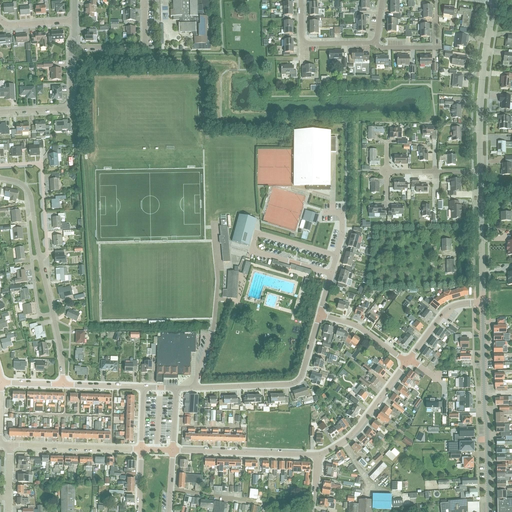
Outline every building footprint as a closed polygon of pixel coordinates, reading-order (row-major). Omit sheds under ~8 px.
[(48,0),(45,0),(45,6),(35,6),(36,15),(46,14),(46,10),(49,10),(48,0)] [(192,50),(211,50),(211,44),(211,37),(207,37),(207,26),(208,25),(208,17),(203,17),(203,12),(211,12),(210,0),(202,0),(203,1),(198,1),(197,0),(173,0),(173,10),(171,10),(171,17),(174,17),(174,21),(178,21),(180,21),(180,24),(179,24),(179,33),(196,33),(196,35),(197,35),(197,37),(195,37),(195,40),(195,44),(192,46),(192,50)] [(280,10),(293,10),(293,3),(289,3),(289,0),(283,1),(283,3),(280,4),(280,10)] [(320,1),(313,1),(313,4),(310,4),(310,10),(318,10),(318,4),(320,4),(320,1)] [(4,5),(4,13),(11,13),(14,13),(14,9),(17,9),(17,2),(13,2),(13,5),(4,5)] [(57,10),(57,14),(65,14),(64,6),(62,6),(62,2),(52,3),(53,11),(57,10)] [(90,6),(85,6),(85,18),(90,18),(90,22),(96,22),(96,18),(94,18),(94,6),(96,6),(96,2),(90,2),(90,6)] [(370,2),(362,2),(362,8),(360,8),(360,12),(367,12),(367,9),(370,9),(370,2)] [(20,8),(20,16),(30,15),(30,12),(33,11),(32,4),(29,5),(29,7),(20,8)] [(451,8),(444,7),(443,15),(450,16),(453,17),(452,20),(456,21),(457,11),(454,10),(454,8),(451,7),(451,8)] [(399,8),(391,8),(391,14),(394,14),(394,17),(400,17),(400,14),(399,14),(399,8)] [(458,12),(457,15),(463,16),(461,27),(464,27),(463,29),(460,28),(460,33),(467,34),(468,34),(468,28),(470,28),(471,22),(470,22),(471,14),(471,11),(460,9),(459,12),(458,12)] [(293,10),(280,10),(280,13),(284,13),(284,16),(283,16),(283,19),(289,19),(289,16),(293,16),(293,10)] [(318,10),(310,10),(310,16),(313,16),(313,19),(320,19),(320,18),(324,18),(324,16),(320,16),(318,16),(318,10)] [(135,17),(135,11),(123,11),(123,21),(124,21),(124,24),(133,24),(133,21),(136,21),(136,17),(135,17)] [(432,13),(424,13),(424,19),(419,19),(419,22),(425,22),(425,19),(432,19),(432,13)] [(358,25),(366,25),(366,17),(363,17),(363,15),(355,15),(356,19),(358,19),(358,25)] [(394,20),(387,20),(387,26),(396,26),(396,20),(400,20),(409,19),(409,17),(400,17),(394,17),(394,20)] [(289,22),(289,19),(283,19),(283,22),(284,22),(285,28),(293,28),(293,22),(289,22)] [(313,22),(310,22),(310,28),(318,28),(318,22),(320,22),(320,19),(313,19),(313,22)] [(425,22),(419,22),(419,25),(421,25),(421,31),(429,31),(429,25),(425,25),(425,22)] [(358,25),(354,25),(354,31),(356,31),(356,35),(363,35),(363,32),(366,32),(366,25),(358,25)] [(127,31),(127,34),(123,34),(123,38),(127,38),(127,39),(135,38),(135,31),(136,31),(135,27),(126,27),(126,31),(127,31)] [(293,28),(285,28),(281,28),(282,34),(283,34),(283,38),(290,37),(290,35),(293,34),(293,28)] [(85,34),(85,42),(97,41),(96,30),(88,30),(88,34),(85,34)] [(55,40),(64,40),(63,31),(52,32),(52,35),(48,35),(49,42),(55,42),(55,40)] [(23,35),(16,36),(16,37),(13,37),(14,47),(17,47),(17,43),(27,42),(27,34),(23,35)] [(38,42),(42,42),(42,43),(40,44),(40,48),(46,48),(45,34),(39,34),(35,34),(36,36),(32,37),(32,44),(38,44),(38,42)] [(0,44),(12,44),(11,36),(7,36),(7,35),(0,35),(0,44)] [(469,36),(457,35),(455,49),(459,49),(459,47),(466,48),(467,41),(468,41),(469,36)] [(290,37),(283,38),(283,41),(281,41),(281,47),(285,47),(293,47),(293,40),(290,40),(290,37)] [(293,47),(285,47),(285,53),(284,53),(284,56),(290,56),(290,53),(293,53),(293,47)] [(342,51),(330,51),(330,60),(342,60),(342,51)] [(349,56),(349,64),(347,64),(347,68),(354,68),(354,64),(355,64),(354,60),(364,60),(364,61),(369,61),(369,54),(364,54),(364,53),(363,53),(363,51),(352,51),(352,56),(349,56)] [(511,53),(508,53),(505,53),(505,56),(504,62),(503,62),(503,66),(507,66),(509,66),(510,63),(511,62),(511,53)] [(380,57),(376,57),(376,66),(386,65),(386,69),(391,69),(391,62),(388,62),(388,57),(385,57),(385,56),(380,56),(380,57)] [(405,57),(397,57),(398,66),(409,66),(409,56),(405,56),(405,57)] [(427,57),(420,57),(420,65),(431,65),(431,56),(427,56),(427,57)] [(458,57),(453,56),(452,65),(464,67),(465,59),(458,58),(458,57)] [(286,66),(281,66),(282,75),(291,75),(291,78),(297,78),(296,71),(293,71),(293,66),(290,66),(286,66)] [(316,69),(314,69),(314,66),(305,66),(305,67),(303,67),(303,79),(306,79),(306,78),(311,78),(311,74),(315,74),(316,74),(316,69)] [(61,69),(50,69),(51,73),(52,73),(52,80),(61,80),(61,73),(61,69)] [(456,72),(449,71),(449,74),(453,75),(452,88),(462,88),(463,76),(456,75),(456,72)] [(502,77),(501,82),(502,82),(501,88),(510,89),(511,89),(511,74),(505,74),(505,78),(502,77)] [(0,97),(6,98),(6,100),(10,100),(15,100),(14,85),(5,85),(5,87),(3,88),(3,89),(0,89),(0,97)] [(35,87),(20,88),(21,96),(29,96),(29,99),(36,99),(35,87)] [(62,87),(53,88),(53,95),(50,95),(50,100),(53,100),(62,100),(62,95),(61,95),(61,92),(62,92),(62,87)] [(500,96),(500,101),(502,101),(502,109),(507,109),(509,109),(511,109),(511,103),(509,103),(510,96),(511,96),(511,93),(507,93),(506,96),(503,96),(500,96)] [(461,107),(453,106),(452,118),(460,119),(461,107)] [(511,117),(508,117),(499,117),(499,122),(500,122),(499,129),(507,129),(511,129),(511,117)] [(67,121),(55,122),(55,131),(67,130),(68,133),(71,133),(70,124),(68,124),(67,121)] [(45,122),(35,123),(35,126),(36,130),(37,130),(38,134),(45,133),(46,139),(50,139),(50,129),(49,128),(49,127),(45,127),(45,122)] [(9,131),(9,135),(12,135),(12,138),(15,138),(15,135),(28,135),(28,132),(29,132),(29,123),(25,123),(25,124),(16,125),(16,131),(12,131),(9,131)] [(9,135),(9,131),(9,129),(6,129),(6,124),(2,124),(2,126),(0,125),(0,133),(2,134),(2,135),(9,135)] [(433,127),(422,127),(423,136),(431,136),(431,140),(437,140),(436,131),(433,131),(433,127)] [(384,128),(369,128),(368,140),(375,140),(375,134),(378,134),(384,134),(384,128)] [(461,128),(452,128),(452,141),(461,141),(461,128)] [(401,130),(390,130),(390,138),(401,138),(401,130)] [(331,131),(294,131),(294,186),(306,186),(306,188),(306,190),(330,190),(330,186),(330,153),(336,153),(336,152),(336,141),(336,138),(331,138),(331,134),(331,131)] [(34,146),(29,146),(30,156),(39,156),(39,149),(42,149),(44,149),(43,142),(39,142),(39,146),(34,146)] [(505,142),(498,142),(498,153),(505,153),(505,148),(511,147),(511,142),(505,143),(505,142)] [(21,147),(12,147),(12,157),(22,157),(21,150),(24,150),(24,144),(21,144),(21,147)] [(0,157),(4,158),(4,151),(7,151),(8,151),(10,151),(9,145),(8,145),(4,145),(0,145),(0,157)] [(425,148),(418,148),(418,152),(420,152),(420,161),(428,161),(428,151),(425,151),(425,148)] [(52,155),(50,155),(50,167),(58,166),(58,163),(58,155),(61,154),(61,150),(52,151),(52,155)] [(376,150),(370,150),(370,166),(379,166),(379,159),(375,159),(375,156),(376,156),(376,150)] [(403,157),(395,157),(395,165),(407,165),(407,155),(403,155),(403,157)] [(456,156),(439,156),(439,162),(447,162),(447,166),(456,166),(456,156)] [(502,171),(501,171),(501,175),(511,175),(511,164),(511,163),(511,160),(506,161),(505,161),(505,164),(502,164),(502,171)] [(52,180),(50,180),(51,192),(58,191),(57,180),(59,179),(59,176),(59,174),(52,174),(52,176),(52,180)] [(378,180),(371,180),(371,183),(371,193),(372,193),(373,194),(374,194),(375,193),(379,193),(379,183),(378,183),(378,180)] [(401,181),(394,181),(394,188),(394,191),(400,191),(400,188),(404,188),(404,189),(408,189),(408,183),(405,183),(405,180),(401,180),(401,181)] [(417,183),(417,185),(415,185),(412,184),(412,188),(417,188),(417,193),(427,193),(427,185),(419,185),(419,180),(412,180),(412,183),(417,183)] [(461,192),(460,180),(447,180),(447,184),(451,184),(451,192),(449,192),(449,196),(456,196),(456,192),(461,192)] [(18,192),(6,189),(6,190),(2,190),(0,196),(10,198),(9,201),(16,202),(16,199),(17,199),(18,192)] [(52,209),(60,209),(59,200),(66,200),(66,197),(56,197),(56,200),(52,200),(52,209)] [(451,207),(451,219),(461,219),(461,206),(459,206),(459,202),(450,202),(450,207),(451,207)] [(382,206),(369,206),(369,214),(369,218),(375,218),(375,217),(380,217),(385,217),(385,210),(382,210),(382,206)] [(388,210),(388,216),(392,216),(392,215),(403,215),(403,206),(392,206),(392,210),(388,210)] [(430,206),(422,206),(422,217),(432,217),(432,221),(432,224),(437,224),(437,221),(435,221),(435,214),(430,214),(430,206)] [(17,211),(17,208),(0,209),(0,212),(11,211),(12,223),(21,222),(21,216),(20,216),(19,210),(17,211)] [(319,215),(309,212),(304,230),(309,231),(312,223),(316,224),(319,215)] [(510,217),(511,217),(511,212),(505,212),(505,214),(501,214),(501,222),(510,221),(510,217)] [(61,224),(60,218),(65,217),(64,214),(58,214),(58,217),(52,218),(53,224),(54,224),(54,229),(61,229),(61,230),(70,229),(70,226),(67,226),(67,224),(61,224)] [(239,215),(235,232),(232,241),(250,246),(257,220),(239,215)] [(220,244),(222,244),(223,263),(230,262),(226,220),(221,221),(221,227),(220,227),(221,237),(219,237),(220,239),(221,240),(221,241),(220,242),(220,244)] [(23,239),(22,228),(13,229),(14,240),(23,239)] [(351,235),(350,241),(358,243),(360,244),(362,238),(361,238),(362,235),(353,232),(352,235),(351,235)] [(62,246),(62,236),(54,237),(54,247),(62,246)] [(442,240),(442,252),(450,252),(450,244),(451,244),(451,240),(442,240)] [(350,241),(348,247),(351,248),(350,251),(356,253),(359,254),(359,253),(356,253),(357,250),(359,250),(361,244),(360,244),(358,243),(350,241)] [(25,260),(23,247),(16,248),(18,260),(15,260),(15,264),(22,263),(22,260),(25,260)] [(64,260),(64,251),(55,252),(55,254),(55,263),(56,264),(60,264),(60,265),(67,265),(67,260),(64,260)] [(346,253),(344,259),(353,261),(354,262),(356,262),(357,259),(353,258),(354,255),(359,256),(362,257),(363,255),(359,254),(356,253),(350,251),(350,254),(346,253)] [(344,259),(343,265),(346,266),(345,269),(351,271),(352,268),(351,267),(353,261),(354,262),(353,261),(344,259)] [(279,262),(273,260),(272,264),(295,271),(311,275),(312,271),(297,267),(291,265),(290,267),(279,263),(279,262)] [(255,265),(270,269),(271,267),(262,264),(262,263),(256,261),(255,265)] [(248,276),(251,263),(246,262),(242,274),(248,276)] [(228,271),(227,298),(237,299),(239,267),(235,267),(234,272),(228,271)] [(14,268),(10,268),(11,273),(11,274),(14,274),(14,273),(17,273),(18,279),(15,280),(16,283),(18,283),(27,282),(27,276),(26,276),(25,271),(21,271),(21,269),(14,269),(14,268)] [(58,272),(56,272),(57,281),(61,280),(61,282),(68,282),(68,276),(67,276),(67,269),(57,269),(58,272)] [(341,271),(339,277),(348,279),(350,280),(352,274),(350,274),(351,271),(345,269),(344,272),(341,271)] [(338,283),(337,286),(344,288),(346,289),(347,285),(351,286),(352,281),(350,280),(348,279),(339,277),(338,283)] [(22,287),(21,288),(21,286),(10,288),(10,292),(20,291),(22,301),(29,300),(28,290),(23,290),(22,287)] [(65,297),(73,295),(71,287),(64,289),(63,287),(58,288),(60,296),(61,296),(62,300),(65,299),(65,297)] [(439,300),(436,303),(440,306),(442,305),(446,302),(449,301),(451,300),(464,297),(464,296),(468,296),(468,288),(463,288),(463,289),(462,289),(451,292),(451,291),(449,292),(444,293),(444,294),(438,298),(439,300)] [(425,300),(424,302),(436,311),(440,306),(436,303),(439,300),(438,298),(434,301),(432,303),(429,300),(427,299),(425,300)] [(340,302),(337,309),(344,311),(345,309),(348,310),(350,303),(343,301),(343,303),(340,302)] [(22,312),(23,312),(24,315),(18,315),(19,322),(26,321),(26,318),(25,315),(32,314),(30,305),(26,305),(26,303),(19,304),(20,310),(22,312)] [(357,308),(355,314),(362,317),(364,311),(365,308),(367,309),(370,304),(367,303),(366,306),(363,304),(361,310),(357,308)] [(432,316),(427,312),(429,310),(421,303),(419,305),(421,307),(419,310),(421,312),(424,314),(421,318),(427,322),(432,316)] [(66,306),(63,313),(67,316),(66,317),(77,322),(80,314),(76,313),(77,311),(74,310),(73,311),(70,310),(71,308),(66,306)] [(369,310),(365,315),(367,316),(369,318),(367,320),(374,325),(381,315),(379,313),(377,315),(373,312),(375,309),(373,308),(371,311),(369,310)] [(3,321),(0,321),(0,331),(3,331),(2,329),(7,328),(6,321),(10,320),(9,317),(8,313),(1,315),(2,318),(3,321)] [(411,315),(408,318),(411,321),(415,324),(413,327),(419,332),(423,327),(420,324),(421,323),(414,318),(411,315)] [(494,327),(494,333),(506,333),(506,320),(498,320),(498,327),(494,327)] [(37,324),(30,325),(31,329),(34,328),(36,336),(39,335),(39,339),(46,338),(44,332),(43,332),(42,326),(38,327),(37,324)] [(326,326),(323,333),(328,335),(326,342),(324,341),(322,347),(330,349),(331,344),(330,343),(332,335),(331,335),(333,328),(326,326)] [(452,326),(450,329),(456,334),(459,331),(452,326)] [(448,337),(450,334),(447,332),(446,332),(442,329),(436,336),(442,340),(442,341),(445,337),(444,336),(445,335),(448,337)] [(344,344),(349,335),(349,334),(345,333),(345,332),(338,330),(336,336),(340,337),(339,340),(342,341),(342,342),(345,343),(344,344)] [(414,335),(413,334),(410,331),(407,334),(408,335),(403,340),(402,341),(400,339),(397,343),(399,345),(400,344),(404,347),(406,349),(408,346),(413,339),(411,338),(414,335)] [(76,334),(76,342),(80,342),(80,344),(85,344),(85,339),(84,339),(84,332),(77,332),(77,334),(76,334)] [(157,373),(157,374),(164,374),(163,379),(178,379),(178,376),(191,376),(191,353),(196,353),(196,345),(197,336),(197,333),(192,333),(161,332),(158,332),(158,339),(158,345),(157,373)] [(7,339),(2,340),(2,344),(3,350),(7,349),(7,348),(12,346),(10,339),(15,338),(14,335),(12,335),(11,333),(6,334),(7,336),(7,339)] [(349,335),(344,344),(344,345),(350,349),(352,345),(356,348),(361,340),(355,336),(353,339),(348,336),(349,335)] [(468,348),(468,339),(462,339),(462,335),(455,335),(455,342),(460,342),(460,348),(468,348)] [(434,339),(429,346),(434,349),(436,346),(438,344),(441,346),(441,347),(443,344),(439,341),(439,342),(434,339)] [(37,357),(40,357),(48,356),(47,347),(46,344),(40,345),(40,342),(33,342),(34,348),(39,347),(39,352),(37,352),(37,357)] [(506,350),(506,347),(507,347),(507,343),(506,343),(494,343),(494,353),(504,353),(507,353),(507,350),(506,350)] [(326,350),(320,348),(318,354),(324,356),(327,357),(327,359),(336,362),(338,357),(334,356),(325,353),(326,350)] [(83,356),(83,349),(77,349),(77,352),(76,352),(75,359),(79,360),(79,361),(84,362),(84,356),(83,356)] [(435,355),(436,354),(433,351),(432,352),(427,349),(422,355),(427,359),(431,354),(434,356),(434,357),(435,358),(432,363),(434,364),(434,365),(436,367),(440,361),(441,359),(438,357),(436,355),(435,355)] [(511,353),(511,354),(494,354),(495,362),(508,362),(508,358),(511,357),(511,353)] [(316,360),(314,367),(322,370),(324,365),(327,366),(327,363),(332,364),(337,366),(338,363),(327,359),(326,362),(316,360)] [(373,362),(372,362),(378,367),(380,369),(384,372),(387,368),(389,370),(393,364),(387,359),(385,362),(381,360),(380,362),(375,359),(374,360),(373,362)] [(17,369),(17,371),(24,371),(25,367),(27,367),(27,363),(14,362),(14,369),(17,369)] [(117,372),(118,362),(102,362),(101,370),(112,371),(112,372),(117,372)] [(125,362),(125,372),(133,373),(133,370),(137,370),(137,362),(125,362)] [(152,371),(152,362),(145,362),(145,365),(142,365),(142,373),(147,373),(147,371),(152,371)] [(34,363),(33,370),(36,370),(36,371),(44,372),(44,368),(46,368),(46,363),(34,363)] [(365,365),(362,368),(369,373),(371,370),(365,365)] [(87,375),(87,369),(81,368),(81,367),(75,367),(75,372),(77,372),(77,376),(84,376),(85,375),(87,375)] [(380,369),(378,367),(376,369),(375,367),(372,370),(382,378),(386,373),(384,372),(380,369)] [(422,379),(425,375),(417,369),(414,373),(422,379)] [(417,385),(419,383),(416,381),(417,381),(414,379),(416,376),(410,371),(407,377),(412,381),(417,385)] [(504,380),(504,374),(505,373),(505,374),(509,374),(509,373),(511,373),(511,371),(498,371),(498,373),(495,373),(495,380),(504,380)] [(313,373),(311,379),(314,379),(313,384),(319,386),(321,381),(324,382),(326,377),(327,378),(328,375),(321,372),(320,375),(313,373)] [(375,378),(369,373),(367,375),(368,376),(371,379),(368,382),(375,387),(379,382),(375,378)] [(371,386),(360,378),(358,381),(369,389),(371,386)] [(414,388),(416,385),(406,378),(402,383),(408,387),(409,385),(414,388)] [(459,378),(459,383),(459,388),(464,388),(470,388),(470,384),(470,378),(469,378),(459,378)] [(503,386),(503,383),(511,383),(511,380),(495,381),(495,382),(494,383),(494,384),(495,385),(495,388),(495,391),(507,391),(507,387),(504,387),(504,386),(503,386)] [(360,386),(354,393),(358,396),(356,398),(360,401),(362,399),(364,401),(368,396),(365,394),(366,393),(367,392),(360,386)] [(400,386),(396,391),(407,399),(409,396),(411,394),(406,390),(400,386)] [(307,388),(300,390),(302,397),(306,396),(306,397),(308,397),(308,398),(312,397),(310,390),(310,389),(307,389),(307,388)] [(294,394),(291,394),(291,396),(293,403),(297,402),(297,400),(299,399),(298,398),(302,397),(300,390),(293,392),(294,394)] [(457,392),(457,393),(457,395),(457,396),(459,396),(459,402),(472,402),(472,396),(468,396),(465,396),(465,395),(465,392),(461,392),(457,392)] [(349,394),(345,399),(350,402),(354,405),(353,408),(351,407),(347,415),(354,419),(361,409),(356,406),(357,405),(359,402),(351,395),(349,394)] [(404,406),(406,403),(394,394),(390,400),(396,405),(398,402),(404,406)] [(185,399),(186,400),(186,402),(185,402),(185,407),(185,409),(184,409),(184,413),(190,414),(197,414),(198,396),(191,395),(185,395),(185,399)] [(248,400),(245,400),(245,404),(245,405),(245,406),(251,405),(251,403),(255,403),(254,396),(254,395),(251,395),(251,396),(247,396),(248,400)] [(271,399),(268,399),(268,405),(275,404),(274,402),(278,402),(278,395),(271,396),(271,399)] [(285,395),(278,395),(278,402),(282,402),(282,404),(288,404),(288,398),(285,398),(285,395)] [(221,401),(219,401),(219,407),(219,411),(222,411),(222,406),(227,406),(227,405),(231,404),(231,397),(230,397),(230,396),(227,396),(227,397),(224,397),(224,400),(221,401)] [(231,397),(231,404),(235,404),(235,406),(241,406),(241,405),(241,404),(241,400),(238,400),(238,397),(234,397),(234,396),(231,396),(231,397)] [(261,396),(254,396),(255,403),(258,403),(258,405),(264,405),(264,399),(261,399),(261,396)] [(495,404),(496,405),(496,406),(508,405),(508,401),(511,400),(511,397),(499,398),(499,399),(495,399),(495,402),(495,404)] [(217,405),(217,398),(210,398),(210,403),(207,403),(207,402),(203,402),(203,409),(210,408),(210,405),(217,405)] [(420,406),(422,402),(420,400),(419,399),(415,404),(414,406),(417,409),(418,410),(420,406)] [(430,400),(426,400),(426,408),(432,408),(438,408),(438,407),(442,407),(442,408),(443,408),(446,408),(446,404),(446,401),(444,401),(442,401),(442,402),(440,402),(438,402),(438,400),(434,400),(432,400),(430,400)] [(459,403),(456,403),(456,408),(457,408),(457,409),(457,410),(457,412),(461,412),(465,412),(465,410),(465,409),(469,409),(472,409),(472,404),(472,402),(459,402),(459,403)] [(396,420),(401,413),(398,411),(397,412),(393,409),(391,412),(386,407),(381,413),(388,418),(391,414),(392,414),(391,416),(396,420)] [(500,414),(496,414),(496,423),(507,423),(507,418),(504,418),(503,415),(509,415),(511,415),(511,410),(509,411),(500,411),(500,414)] [(380,413),(376,419),(383,423),(384,421),(386,423),(387,424),(388,423),(390,424),(392,422),(380,413)] [(437,427),(437,420),(424,419),(424,416),(420,416),(420,426),(437,427)] [(454,423),(451,423),(451,426),(454,426),(458,426),(463,426),(466,426),(466,424),(472,424),(472,417),(463,417),(463,423),(458,423),(454,423)] [(336,431),(338,434),(344,429),(344,430),(349,427),(344,419),(339,423),(340,424),(334,428),(336,431)] [(383,431),(385,428),(375,422),(371,427),(376,431),(378,428),(383,431)] [(16,437),(16,430),(13,430),(13,423),(10,423),(8,423),(8,426),(8,430),(10,430),(9,437),(16,437)] [(336,431),(334,428),(330,431),(325,424),(322,426),(321,424),(319,426),(320,428),(322,431),(325,430),(327,433),(328,433),(332,439),(339,434),(338,434),(336,431)] [(495,426),(495,428),(496,429),(496,433),(509,432),(509,424),(496,425),(495,426)] [(455,435),(455,436),(455,438),(455,440),(455,442),(459,442),(464,442),(464,440),(464,437),(466,437),(471,437),(474,437),(474,433),(473,428),(468,428),(460,428),(459,428),(460,433),(460,435),(457,435),(455,435)] [(383,439),(376,434),(369,430),(365,435),(370,439),(372,436),(377,439),(377,440),(381,443),(384,440),(383,439)] [(406,436),(402,441),(410,446),(413,442),(406,436)] [(361,439),(359,441),(365,448),(363,450),(367,455),(370,452),(366,449),(369,446),(367,445),(369,443),(367,441),(363,437),(362,437),(360,438),(361,439)] [(444,453),(443,453),(443,454),(448,454),(448,455),(451,455),(451,459),(461,459),(461,452),(468,452),(474,452),(474,449),(475,449),(475,447),(475,446),(474,446),(474,443),(465,443),(448,443),(449,448),(449,453),(444,453)] [(367,455),(363,450),(359,446),(358,446),(356,444),(351,448),(357,454),(360,451),(365,457),(367,455)] [(391,452),(389,451),(385,455),(392,462),(396,457),(400,453),(395,448),(391,452)] [(347,459),(342,451),(337,454),(336,455),(338,458),(339,457),(342,462),(345,461),(346,461),(346,462),(347,463),(351,461),(350,461),(349,458),(347,459)] [(373,461),(376,464),(383,457),(379,454),(373,461)] [(18,460),(18,463),(19,463),(19,469),(22,469),(22,471),(31,472),(31,465),(28,465),(28,462),(30,462),(30,458),(26,458),(19,458),(19,460),(18,460)] [(364,469),(368,465),(362,459),(358,462),(364,469)] [(473,462),(473,459),(468,459),(462,459),(462,465),(461,464),(461,469),(473,469),(473,462)] [(183,461),(180,461),(180,468),(181,468),(180,472),(188,473),(191,473),(192,468),(189,467),(189,469),(187,468),(188,461),(186,461),(186,460),(183,460),(183,461)] [(135,470),(136,462),(129,462),(128,470),(124,469),(124,472),(131,473),(132,470),(135,470)] [(310,482),(310,464),(293,463),(293,473),(301,473),(301,471),(305,471),(305,473),(306,473),(306,475),(306,482),(310,482)] [(373,481),(387,467),(383,463),(369,477),(373,481)] [(497,472),(506,472),(505,467),(507,467),(507,463),(502,464),(502,465),(497,465),(497,468),(496,469),(496,471),(497,471),(497,472)] [(336,472),(336,466),(326,465),(326,470),(328,470),(327,477),(332,478),(333,471),(336,472)] [(511,471),(506,472),(497,472),(497,482),(509,481),(509,478),(505,478),(505,475),(511,474),(511,471)] [(17,477),(17,480),(18,481),(18,482),(27,483),(28,479),(29,479),(29,476),(33,476),(33,473),(27,473),(27,476),(19,475),(19,477),(17,477)] [(188,488),(189,483),(195,484),(194,491),(201,492),(202,476),(180,474),(179,489),(185,489),(187,489),(187,488),(188,488)] [(477,479),(459,479),(459,483),(461,483),(461,486),(459,486),(460,489),(465,489),(466,488),(466,485),(467,485),(477,485),(477,479)] [(323,487),(331,489),(341,490),(341,486),(335,485),(335,483),(324,481),(324,482),(323,484),(324,484),(323,487)] [(402,483),(392,483),(392,491),(402,490),(402,483)] [(61,511),(74,511),(74,500),(75,500),(76,487),(62,486),(61,511)] [(331,489),(323,487),(322,494),(329,495),(329,496),(334,497),(335,494),(330,493),(331,489)] [(460,489),(455,489),(457,493),(462,493),(462,500),(465,500),(465,498),(478,498),(477,490),(469,490),(469,492),(467,492),(467,488),(466,488),(465,489),(460,489)] [(250,490),(249,499),(254,499),(256,500),(257,496),(257,491),(256,491),(250,490)] [(506,491),(497,491),(497,500),(511,499),(511,493),(509,494),(509,491),(507,491),(506,491)] [(127,494),(124,494),(122,494),(122,497),(124,497),(124,500),(123,500),(123,506),(127,506),(127,503),(134,503),(134,497),(127,496),(127,494)] [(392,495),(373,494),(373,500),(372,510),(391,510),(392,495)] [(201,500),(200,505),(200,508),(209,509),(209,511),(210,511),(213,511),(214,509),(213,509),(214,498),(210,497),(209,501),(201,500)] [(392,499),(393,507),(403,507),(402,498),(392,499)] [(321,500),(320,506),(328,508),(332,509),(333,508),(333,504),(335,505),(335,503),(335,501),(328,499),(328,501),(321,500)] [(359,504),(358,511),(372,511),(372,510),(373,500),(359,499),(359,500),(359,504)] [(511,511),(511,499),(497,500),(497,511),(511,511)] [(478,511),(479,503),(473,503),(473,500),(465,500),(462,500),(460,500),(448,501),(448,503),(440,504),(441,509),(441,511),(478,511)] [(214,509),(213,511),(226,511),(227,509),(224,508),(225,503),(215,501),(214,509)]
